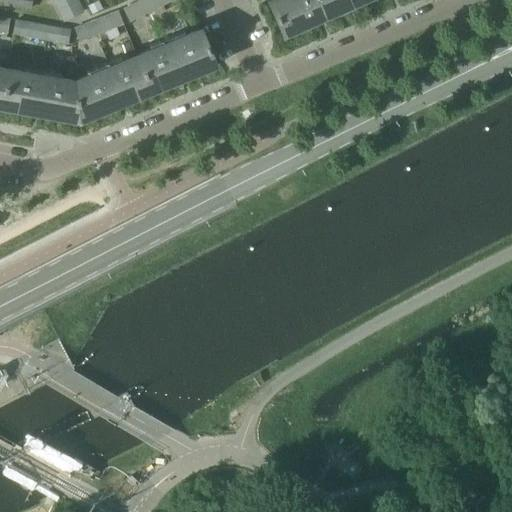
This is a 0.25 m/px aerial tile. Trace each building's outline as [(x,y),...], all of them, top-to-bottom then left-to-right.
[(3,0),(2,5),(30,10),(31,0),(3,0)] [(69,8),(65,0),(55,5),(59,13),(69,8)] [(79,3),(77,0),(65,0),(69,8),(79,3)] [(146,12),(140,0),(132,4),(137,16),(146,12)] [(154,8),(150,0),(140,0),(146,12),(154,8)] [(162,4),(160,0),(150,0),(154,8),(162,4)] [(354,4),(351,0),(270,0),(268,1),(283,36),(354,4)] [(98,2),(87,7),(91,15),(102,10),(98,2)] [(83,12),(79,3),(69,8),(73,16),(83,12)] [(137,16),(132,4),(123,8),(129,20),(137,16)] [(73,16),(69,8),(59,13),(64,21),(73,16)] [(123,23),(118,10),(110,13),(116,26),(123,23)] [(116,26),(110,13),(103,15),(109,29),(115,27),(116,26)] [(109,29),(103,15),(96,18),(101,32),(105,31),(109,29)] [(0,31),(7,33),(10,18),(0,16),(0,31)] [(101,32),(96,18),(88,21),(94,35),(101,32)] [(21,35),(24,21),(14,19),(12,34),(21,35)] [(31,37),(33,22),(24,21),(21,35),(31,37)] [(94,35),(88,21),(81,24),(86,38),(94,35)] [(40,38),(42,24),(33,22),(31,37),(40,38)] [(49,40),(52,25),(42,24),(40,38),(49,40)] [(86,38),(81,24),(73,27),(79,41),(86,38)] [(58,42),(61,27),(52,25),(49,40),(58,42)] [(68,43),(70,29),(61,27),(58,42),(68,43)] [(109,29),(105,31),(108,39),(119,34),(115,27),(109,29)] [(201,30),(137,57),(151,92),(215,65),(201,30)] [(151,92),(137,57),(75,82),(79,122),(151,92)] [(0,107),(1,108),(8,70),(0,69),(0,107)] [(75,82),(8,70),(1,108),(79,122),(75,82)] [(89,409),(94,418),(131,400),(126,392),(89,409)] [(32,436),(18,443),(1,452),(0,452),(0,463),(4,464),(7,463),(36,448),(38,446),(40,442),(39,439),(36,436),(32,436)]
